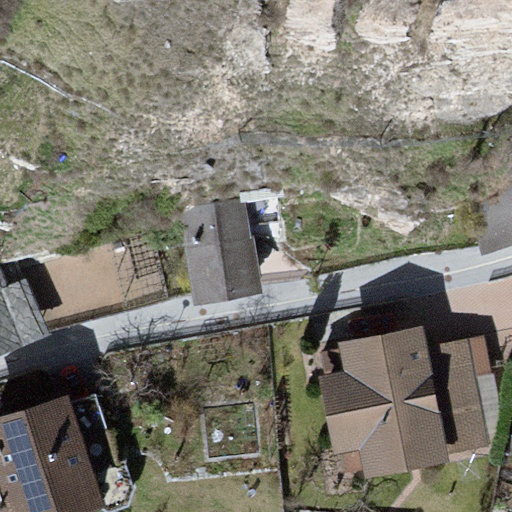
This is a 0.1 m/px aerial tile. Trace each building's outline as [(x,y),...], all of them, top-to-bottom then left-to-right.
[(499,244),(511,240),(511,165),(481,173),(499,244)] [(190,220),(209,307),(272,294),(254,207),(190,220)] [(84,325),(178,297),(147,243),(52,270),(84,325)] [(0,344),(19,337),(0,292),(0,344)] [(369,483),(453,467),(427,329),(341,346),(347,377),(325,382),(339,453),(362,449),(369,483)] [(91,393),(0,422),(0,467),(14,511),(90,511),(127,500),(91,393)]
